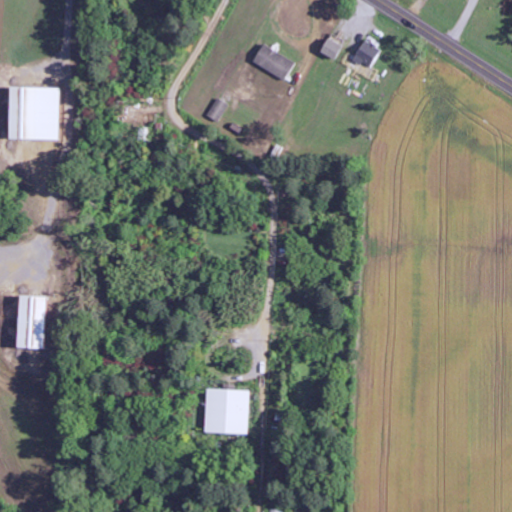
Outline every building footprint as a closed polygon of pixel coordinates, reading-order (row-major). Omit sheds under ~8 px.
[(338,60),(347,41),(333,35),(324,54),(338,60)] [(385,52),(367,41),(357,58),(353,56),(348,65),(369,78),(385,52)] [(297,61),(264,46),(256,65),(288,80),(297,61)] [(13,140),(62,141),(63,89),(14,88),(13,140)] [(209,117),(220,123),(230,106),(219,99),(209,117)] [(158,124),(158,106),(126,107),(126,115),(120,115),(120,125),(158,124)] [(21,349),(48,350),(50,298),(23,297),(21,349)] [(252,435),(253,391),(210,390),(209,434),(252,435)]
